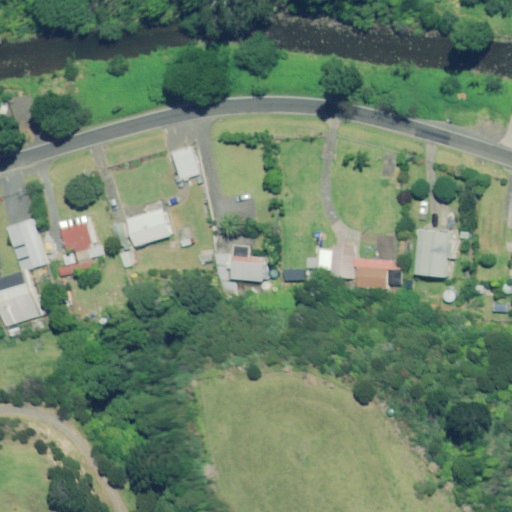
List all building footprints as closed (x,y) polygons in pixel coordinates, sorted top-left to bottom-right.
[(205,175),(198,147),(178,152),(185,180),(205,175)] [(177,236),(170,209),(133,219),(140,246),(177,236)] [(35,268),(51,264),(38,219),(13,226),(26,272),(0,279),(0,291),(10,326),(43,316),(48,315),(35,269),(35,268)] [(99,242),(93,221),(67,227),(73,253),(86,250),(89,259),(106,255),(102,241),(99,242)] [(459,232),(426,229),(423,274),(453,276),(454,257),(457,258),(459,232)] [(356,280),(359,245),(340,243),(339,250),(323,249),(322,256),(313,256),(312,267),(338,270),(338,278),(356,280)] [(259,256),(259,247),(243,246),(242,255),(224,254),(222,294),(238,294),(239,279),(273,280),(274,257),(259,256)] [(393,284),(405,285),(406,260),(360,258),(359,287),(393,288),(393,284)] [(61,325),(58,316),(32,324),(35,332),(61,325)]
